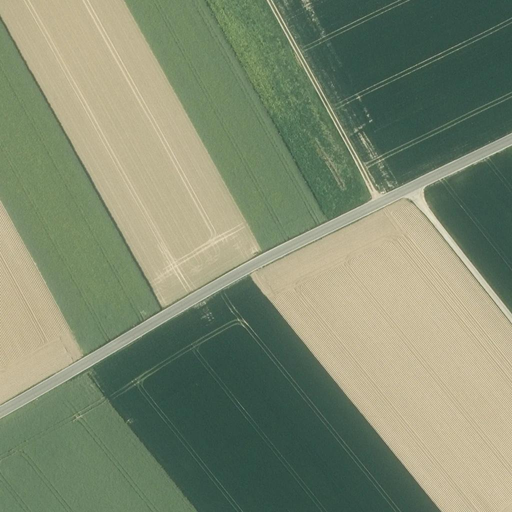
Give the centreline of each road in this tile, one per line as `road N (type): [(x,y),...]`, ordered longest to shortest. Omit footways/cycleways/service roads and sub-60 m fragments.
road 1 (secondary): [(0,413),(236,276),(409,189)]
road 2 (track): [(271,0),(378,203)]
road 3 (unclassified): [(511,317),(409,189)]
